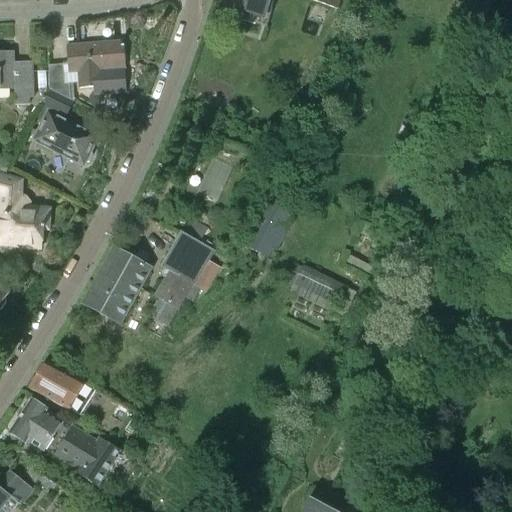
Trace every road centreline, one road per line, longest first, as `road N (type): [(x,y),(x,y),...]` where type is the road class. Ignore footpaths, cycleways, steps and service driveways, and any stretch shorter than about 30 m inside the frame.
road 1 (residential): [(194,0),(124,194),(0,393)]
road 2 (residential): [(0,9),(135,0)]
